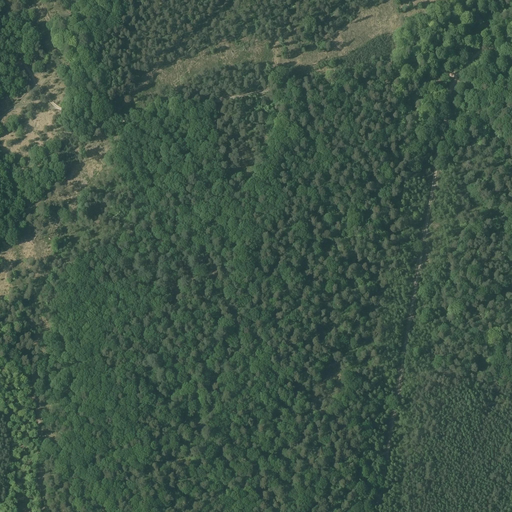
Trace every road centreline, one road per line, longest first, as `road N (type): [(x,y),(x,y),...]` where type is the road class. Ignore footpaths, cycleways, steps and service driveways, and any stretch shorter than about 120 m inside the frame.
road 1 (track): [(0,119),(37,105),(109,122),(413,59),(440,68),(451,81),(381,511)]
road 2 (track): [(41,511),(32,389),(0,350)]
